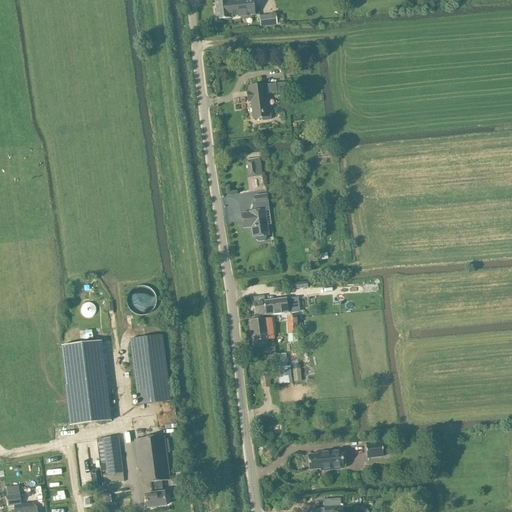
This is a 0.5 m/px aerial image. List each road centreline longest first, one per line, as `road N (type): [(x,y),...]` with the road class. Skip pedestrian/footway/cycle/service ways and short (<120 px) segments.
road 1 (tertiary): [(257,511),(189,0)]
road 2 (track): [(126,429),(0,454)]
